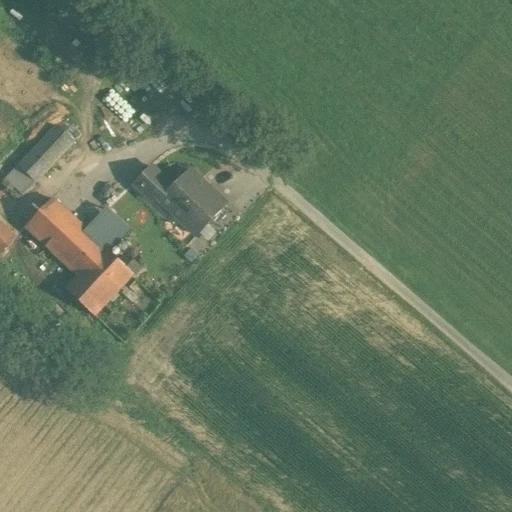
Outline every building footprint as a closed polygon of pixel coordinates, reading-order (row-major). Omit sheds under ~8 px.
[(57,127),(19,167),(35,183),(74,142),(57,127)] [(35,183),(19,167),(6,180),(23,196),(35,183)] [(173,188),(151,167),(135,185),(153,202),(156,198),(160,202),(173,188)] [(226,206),(190,171),(173,188),(160,202),(197,237),(226,206)] [(133,275),(53,199),(26,228),(78,276),(65,289),(94,317),(133,275)] [(0,252),(14,237),(0,225),(0,252)]
